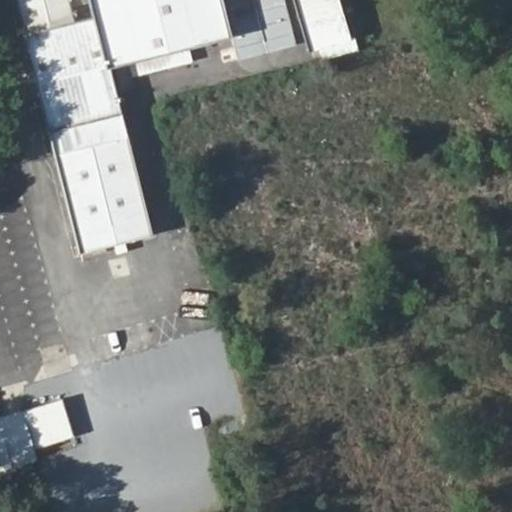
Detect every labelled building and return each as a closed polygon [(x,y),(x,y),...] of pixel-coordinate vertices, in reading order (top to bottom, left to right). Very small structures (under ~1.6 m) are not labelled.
[(18,0),(79,225),(151,206),(112,58),(229,27),(221,0),(303,0),(310,23),(316,22),(320,39),(347,32),(342,15),(348,13),(343,0),(18,0)] [(316,22),(310,23),(315,41),(320,39),(316,22)] [(347,32),(320,39),(325,56),(362,46),(358,29),(347,32)] [(151,206),(79,225),(86,250),(158,230),(151,206)] [(0,415),(0,470),(36,459),(20,409),(0,415)] [(151,462),(179,458),(176,442),(149,445),(151,462)] [(165,508),(166,511),(193,511),(189,499),(165,508)]
